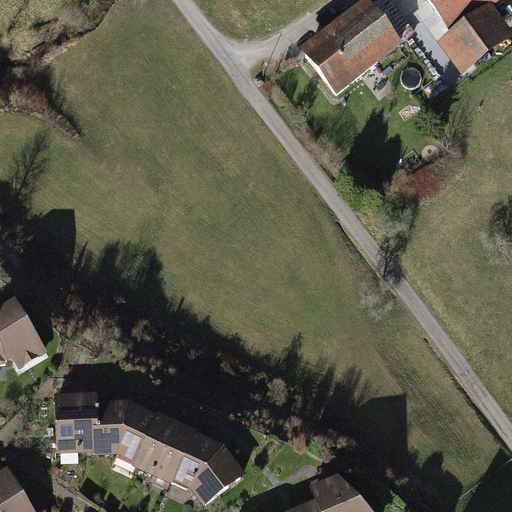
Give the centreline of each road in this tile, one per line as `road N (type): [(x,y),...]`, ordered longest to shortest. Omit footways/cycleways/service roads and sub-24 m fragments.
road 1 (track): [(511,437),(184,0)]
road 2 (track): [(355,0),(293,42),(229,56)]
